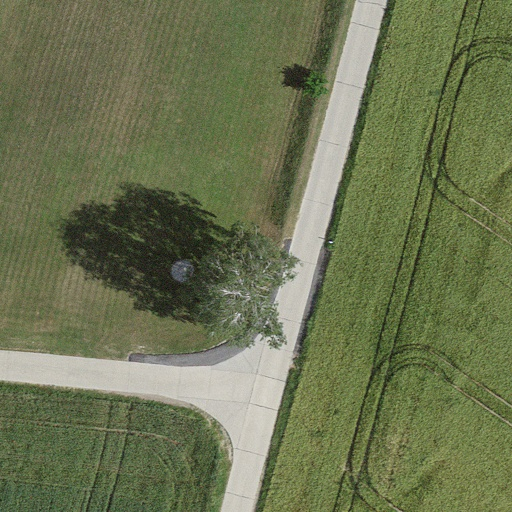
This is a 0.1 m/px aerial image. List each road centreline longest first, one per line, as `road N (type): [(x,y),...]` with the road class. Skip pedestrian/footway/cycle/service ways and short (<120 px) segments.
road 1 (unclassified): [(374,0),(268,391)]
road 2 (unclassified): [(0,366),(268,391)]
road 3 (unclassified): [(268,391),(237,511)]
